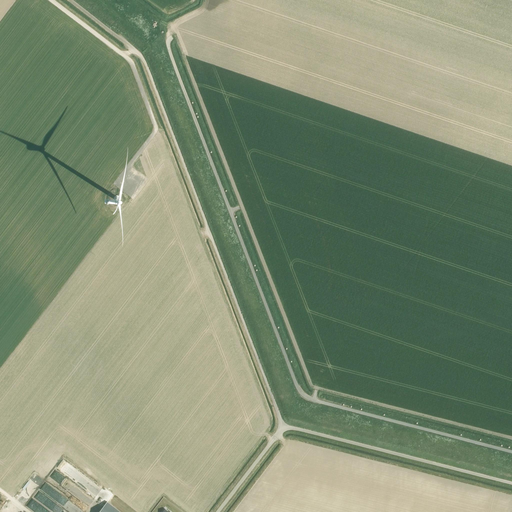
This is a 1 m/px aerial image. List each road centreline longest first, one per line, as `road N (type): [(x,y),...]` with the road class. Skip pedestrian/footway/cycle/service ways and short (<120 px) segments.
road 1 (track): [(511,452),(300,393),(165,40),(169,32)]
road 2 (unclassified): [(282,425),(142,57),(71,0)]
road 3 (unclassified): [(511,483),(282,425)]
